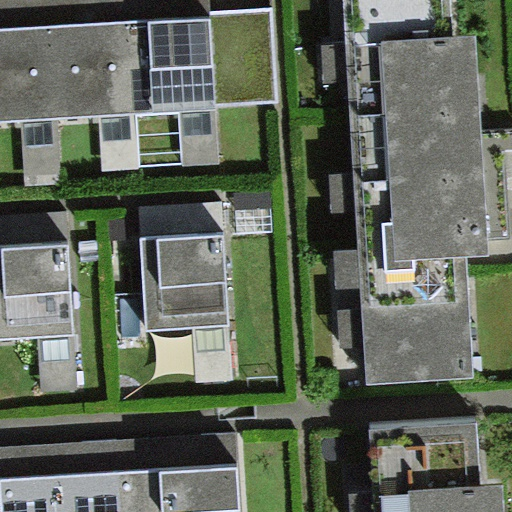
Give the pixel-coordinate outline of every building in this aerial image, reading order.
[(44,0),(0,0),(0,121),(17,120),(19,155),(52,153),(51,118),(44,0)] [(123,0),(44,0),(51,118),(96,116),(97,147),(131,145),(129,113),(123,0)] [(213,107),(208,12),(162,14),(161,0),(123,0),(129,113),(175,111),(177,145),(215,143),(213,107)] [(447,0),(340,0),(342,42),(314,43),(316,84),(344,83),(348,172),(324,172),(325,211),(351,210),(352,251),(330,252),(331,284),(354,283),(355,306),(332,307),(333,343),(359,342),(360,377),(461,373),(447,0)] [(208,12),(213,107),(268,105),(263,9),(208,12)] [(218,231),(133,234),(137,327),(186,325),(187,354),(223,352),(218,231)] [(63,241),(0,244),(0,337),(31,336),(33,365),(69,363),(63,241)] [(283,311),(243,311),(243,375),(283,375),(283,311)] [(484,511),(481,413),(374,417),(376,489),(349,490),(349,511),(484,511)] [(233,511),(230,462),(115,469),(116,511),(233,511)] [(116,511),(115,469),(0,475),(0,511),(116,511)]
